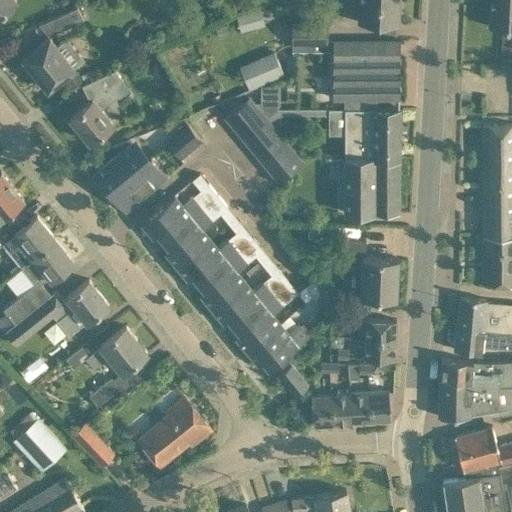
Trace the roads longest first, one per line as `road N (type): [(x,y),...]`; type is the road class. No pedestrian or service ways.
road 1 (residential): [(268,448),(0,112)]
road 2 (tertiary): [(423,287),(443,0)]
road 3 (tertiary): [(408,441),(423,287)]
road 4 (unclassified): [(135,511),(209,468),(268,448)]
road 5 (unclassified): [(268,448),(408,441)]
